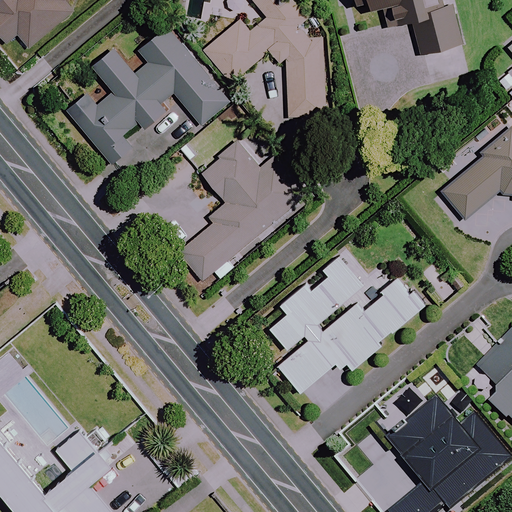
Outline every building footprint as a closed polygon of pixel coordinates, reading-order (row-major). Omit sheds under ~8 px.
[(74,9),(68,3),(70,0),(0,0),(0,34),(7,43),(18,33),(30,47),(74,9)] [(231,83),(270,50),(281,63),(286,58),(287,118),(327,117),(326,40),(308,40),(297,28),(308,18),(292,0),(251,0),(267,18),(250,32),(239,20),(203,50),(231,83)] [(353,0),(355,5),(370,1),(372,10),(383,7),(388,27),(411,21),(420,54),(461,43),(449,0),(353,0)] [(229,101),(170,27),(140,51),(149,63),(135,74),(113,46),(91,64),(114,92),(97,106),(88,95),(67,111),(110,164),(131,148),(127,142),(167,110),(163,105),(175,94),(200,125),(229,101)] [(511,127),(511,126),(480,151),(483,155),(440,190),(464,219),(496,193),(511,194),(511,127)] [(259,168),(236,141),(201,171),(225,200),(208,214),(215,222),(179,252),(202,280),(214,270),(220,278),(235,266),(228,258),(307,193),(275,155),(259,168)] [(364,285),(339,255),(280,304),(288,313),(270,328),(292,353),(279,365),(301,392),(336,362),(346,374),(382,344),(380,342),(425,304),(413,289),(409,292),(397,278),(381,291),(384,294),(364,311),(357,302),(323,331),(317,324),(364,285)] [(34,281),(24,269),(10,281),(21,293),(34,281)] [(511,335),(480,367),(502,390),(492,399),(511,419),(511,335)] [(437,511),(444,506),(448,511),(450,511),(511,462),(511,459),(471,408),(457,420),(439,398),(389,438),(397,447),(362,475),(391,511),(437,511)] [(49,465),(8,415),(0,421),(0,488),(19,511),(114,511),(91,483),(113,465),(81,427),(55,448),(73,470),(47,491),(35,477),(49,465)] [(198,475),(183,455),(163,470),(178,490),(198,475)]
